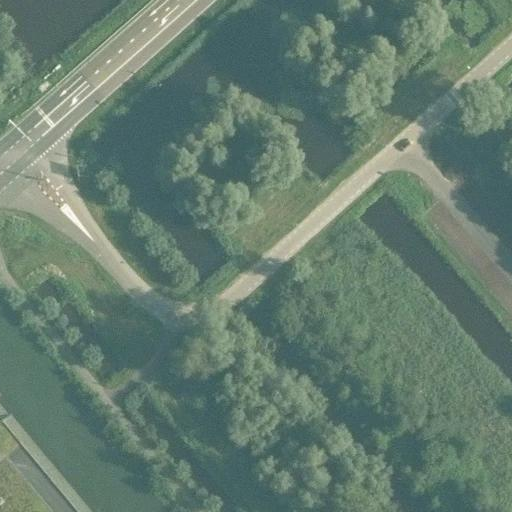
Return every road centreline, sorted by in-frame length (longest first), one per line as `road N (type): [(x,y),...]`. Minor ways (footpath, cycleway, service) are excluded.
road 1 (unclassified): [(511,47),(224,305)]
road 2 (primary): [(24,142),(187,0)]
road 3 (unclassified): [(82,232),(142,298),(173,316),(191,319),(224,305)]
